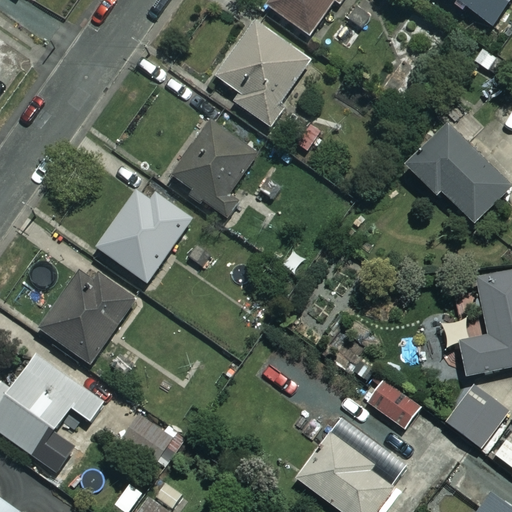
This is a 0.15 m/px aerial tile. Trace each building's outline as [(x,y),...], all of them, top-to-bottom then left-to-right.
[(337,0),(274,0),(269,7),(311,37),(337,0)] [(511,2),(511,0),(454,0),(494,28),(511,2)] [(360,2),(347,18),(365,33),(378,16),(360,2)] [(312,62),(256,24),(218,80),(241,95),(235,104),(268,126),(312,62)] [(262,153),(214,119),(171,178),(228,218),(245,195),(236,188),(262,153)] [(511,189),(511,187),(449,127),(408,169),(439,198),(443,194),(477,226),(511,189)] [(195,219),(146,183),(98,248),(146,284),(195,219)] [(137,301),(90,266),(42,330),(90,365),(137,301)] [(511,369),(511,273),(478,280),(490,339),(461,344),(468,379),(511,369)] [(107,400),(40,354),(14,391),(3,384),(0,388),(0,432),(39,460),(73,410),(92,423),(107,400)] [(420,407),(386,382),(369,405),(403,430),(420,407)] [(506,414),(471,388),(446,422),(481,448),(506,414)] [(183,443),(118,403),(100,431),(166,471),(183,443)] [(511,432),(493,459),(511,471),(511,432)] [(370,470),(374,466),(332,434),(298,480),(340,511),(379,511),(396,490),(370,470)] [(186,496),(166,481),(154,496),(175,511),(186,496)] [(511,511),(511,509),(493,496),(480,511),(511,511)] [(165,511),(144,498),(134,511),(165,511)] [(19,511),(0,499),(0,511),(19,511)]
